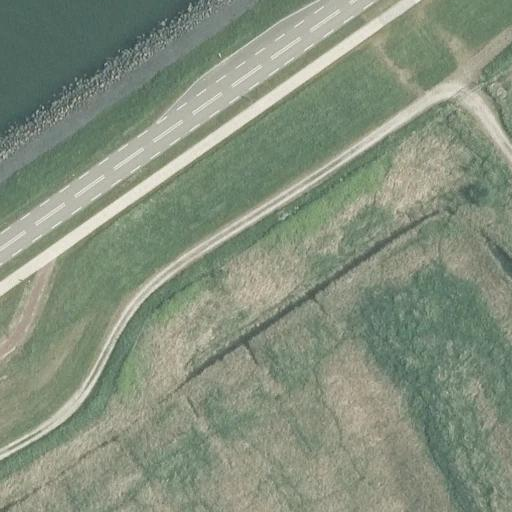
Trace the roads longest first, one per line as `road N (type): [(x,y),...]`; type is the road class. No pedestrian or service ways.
road 1 (track): [(511,154),(470,94),(436,94),(149,284),(76,401),(0,453)]
road 2 (secondary): [(0,246),(353,0)]
